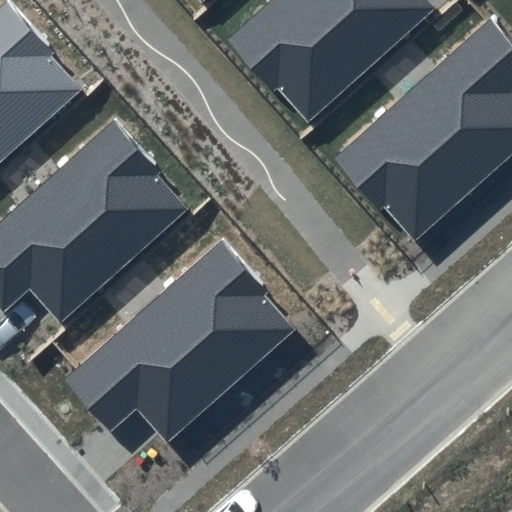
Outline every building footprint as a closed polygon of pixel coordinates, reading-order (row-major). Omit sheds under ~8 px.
[(276,0),(232,40),(308,124),(435,8),(428,0),(276,0)] [(7,3),(0,9),(0,160),(83,87),(7,3)] [(511,40),(492,19),(339,158),(414,242),(511,152),(511,40)] [(112,126),(0,226),(0,310),(4,314),(28,291),(59,324),(188,209),(112,126)] [(221,244),(67,382),(113,433),(138,410),(169,442),(298,328),(221,244)]
